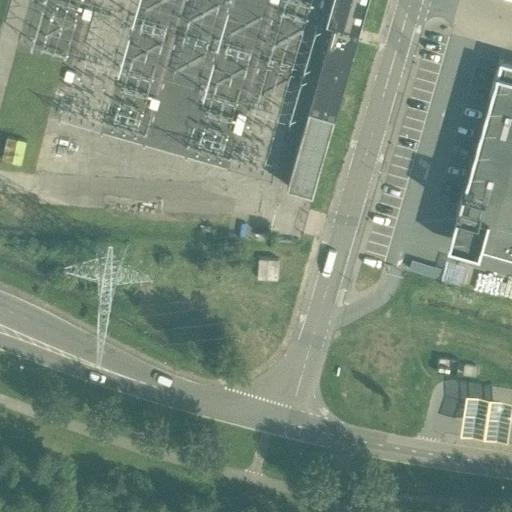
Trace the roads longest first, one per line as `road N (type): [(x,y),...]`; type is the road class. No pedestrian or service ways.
road 1 (unclassified): [(411,0),(319,318),(271,419)]
road 2 (tertiary): [(271,419),(511,464)]
road 3 (tertiary): [(271,419),(107,370)]
